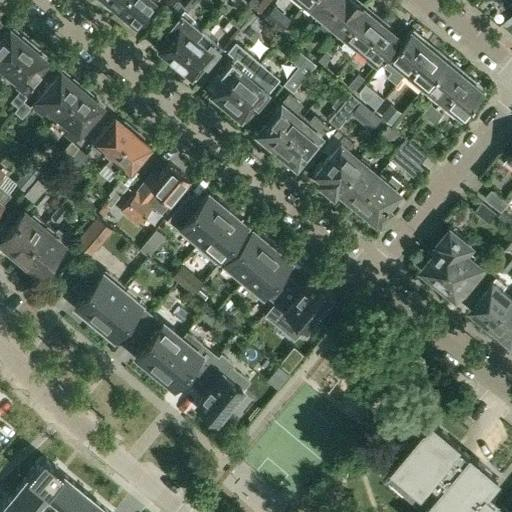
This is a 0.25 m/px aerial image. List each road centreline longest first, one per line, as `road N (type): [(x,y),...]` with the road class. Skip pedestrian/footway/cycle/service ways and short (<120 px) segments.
road 1 (residential): [(371,272),(41,0)]
road 2 (residential): [(180,511),(0,347)]
road 3 (residential): [(371,272),(511,99)]
road 4 (residential): [(371,272),(511,391)]
